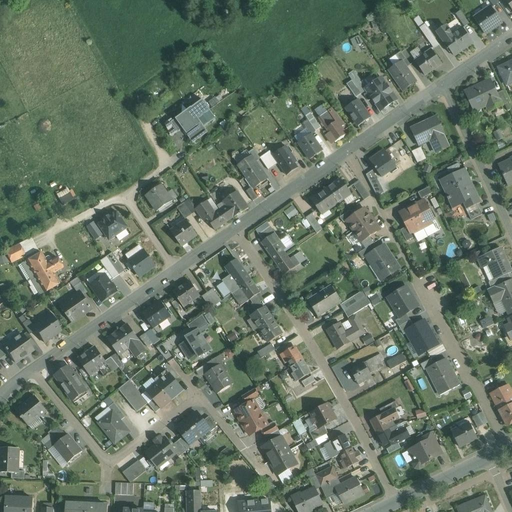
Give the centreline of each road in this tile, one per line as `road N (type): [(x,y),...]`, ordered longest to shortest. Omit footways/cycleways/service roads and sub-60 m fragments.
road 1 (residential): [(232,230),(278,293),(396,501)]
road 2 (residential): [(232,230),(442,86)]
road 3 (residential): [(33,370),(173,272)]
road 4 (residential): [(507,449),(430,306)]
road 5 (residential): [(442,86),(511,233)]
